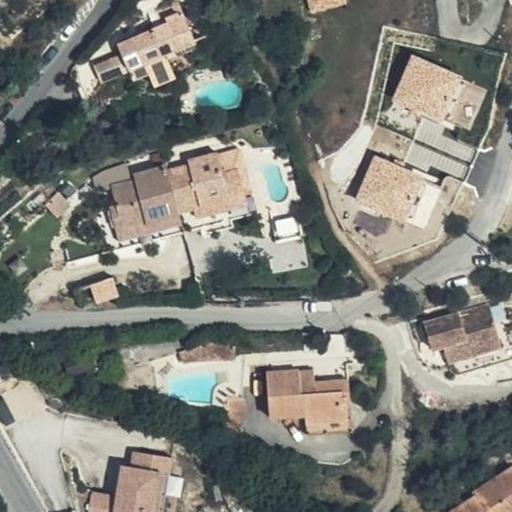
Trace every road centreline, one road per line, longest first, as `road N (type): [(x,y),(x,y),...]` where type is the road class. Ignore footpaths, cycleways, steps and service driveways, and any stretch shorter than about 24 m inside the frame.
road 1 (residential): [(0,329),(75,319),(288,316),(385,295),(479,231),(511,153)]
road 2 (track): [(385,295),(340,223),(282,76),(206,0)]
road 3 (tertiary): [(0,140),(111,0)]
